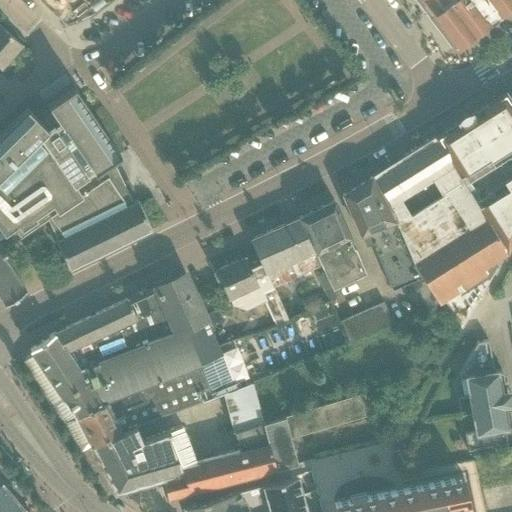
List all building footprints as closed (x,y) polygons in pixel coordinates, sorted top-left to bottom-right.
[(180,0),(145,25),(155,39),(211,0),(180,0)] [(511,0),(421,0),(431,13),(434,13),(457,44),(511,0)] [(0,25),(0,67),(21,44),(0,25)] [(0,296),(4,303),(25,289),(1,254),(5,251),(3,248),(47,219),(56,239),(54,239),(70,271),(152,231),(137,201),(137,199),(132,202),(127,192),(129,190),(130,189),(131,186),(130,184),(129,182),(128,181),(126,180),(123,180),(121,181),(112,162),(121,156),(79,96),(73,87),(47,105),(50,108),(36,117),(26,107),(0,133),(0,296)] [(471,111),(471,110),(455,120),(455,121),(442,129),(443,130),(434,136),(506,252),(511,240),(511,98),(510,100),(504,91),(486,103),(485,102),(471,111)] [(434,136),(371,175),(388,202),(389,205),(392,213),(395,220),(401,233),(412,261),(437,303),(443,301),(453,316),(460,327),(461,327),(498,265),(494,259),(506,252),(434,136)] [(371,175),(341,194),(360,235),(367,232),(393,289),(407,282),(420,310),(432,305),(437,303),(412,261),(401,233),(395,220),(392,213),(389,205),(388,202),(371,175)] [(333,200),(298,218),(325,272),(323,273),(331,289),(368,271),(333,200)] [(297,218),(249,239),(256,254),(271,287),(273,286),(318,266),(306,236),(297,218)] [(215,270),(231,306),(245,311),(257,305),(266,301),(275,324),(287,319),(273,286),(271,287),(256,254),(245,258),(244,256),(215,270)] [(29,349),(21,361),(51,406),(54,404),(65,420),(63,422),(76,448),(79,453),(88,449),(135,427),(211,396),(208,389),(235,380),(213,335),(184,271),(53,332),(29,349)] [(382,301),(371,306),(381,327),(392,322),(382,301)] [(371,306),(360,311),(370,332),(381,327),(371,306)] [(360,311),(349,316),(359,337),(370,332),(360,311)] [(338,321),(348,342),(359,337),(349,316),(338,321)] [(510,426),(507,407),(511,406),(511,395),(511,388),(504,389),(501,370),(494,371),(487,340),(476,343),(459,374),(460,380),(466,378),(469,396),(457,398),(461,415),(472,413),(476,432),(463,433),(466,450),(506,444),(503,427),(510,426)] [(233,432),(263,423),(252,385),(222,394),(233,432)] [(239,451),(245,478),(297,465),(290,439),(370,414),(362,393),(263,423),(233,432),(239,451)] [(135,427),(88,449),(114,498),(159,485),(164,502),(171,500),(170,498),(168,499),(168,497),(169,497),(165,480),(163,481),(163,479),(182,474),(180,466),(195,462),(181,426),(142,441),(135,427)] [(239,451),(195,462),(180,466),(182,474),(163,479),(163,481),(165,480),(169,497),(168,497),(168,499),(170,498),(245,478),(239,451)] [(0,480),(9,473),(0,463),(0,480)] [(304,511),(295,476),(262,486),(270,511),(304,511)] [(459,511),(452,478),(333,503),(334,511),(459,511)] [(0,511),(25,511),(0,481),(0,511)] [(270,511),(262,486),(183,507),(186,511),(270,511)]
